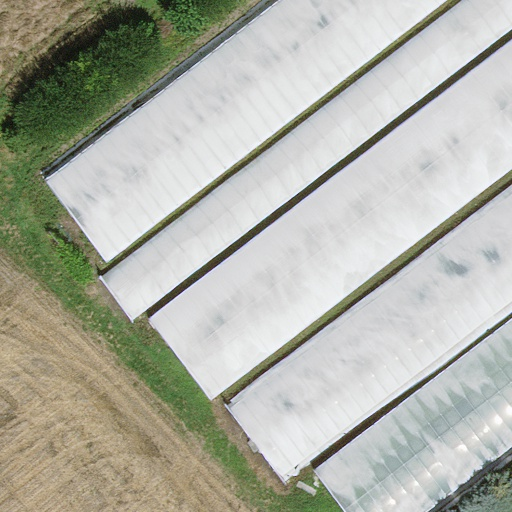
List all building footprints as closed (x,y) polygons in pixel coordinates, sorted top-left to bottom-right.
[(268,0),(36,181),(98,260),(432,0),(268,0)] [(116,319),(511,16),(511,0),(468,0),(92,288),(116,319)] [(511,46),(146,326),(202,399),(511,162),(511,46)] [(511,202),(233,419),(279,478),(511,297),(511,202)] [(336,511),(420,511),(511,442),(511,324),(311,478),(336,511)]
